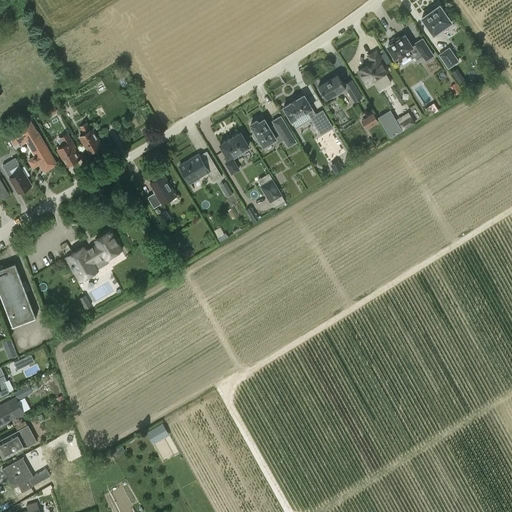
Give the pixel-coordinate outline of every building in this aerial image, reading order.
[(421,17),(433,34),(451,21),(439,5),(421,17)] [(433,55),(422,38),(414,43),(415,44),(412,46),(405,35),(399,38),(398,36),(399,36),(398,36),(390,41),(390,42),(391,43),(387,46),(395,58),(397,57),(400,61),(409,55),(414,62),(423,56),(426,60),(433,55)] [(448,67),(458,61),(449,47),(439,54),(448,67)] [(387,70),(376,51),(368,55),(372,62),(358,71),(365,84),(371,80),(373,83),(374,82),(379,89),(390,82),(384,72),(387,70)] [(457,68),(451,73),(456,79),(462,74),(457,68)] [(362,97),(351,79),(343,83),(337,74),(318,86),(319,87),(318,88),(321,93),(322,92),(326,98),(332,95),(333,96),(340,92),(339,90),(345,87),(354,101),(362,97)] [(450,86),(456,95),(461,91),(455,82),(450,86)] [(291,102),(283,107),(296,128),(311,118),(321,134),(333,127),(322,110),(315,114),(304,94),(296,99),(295,98),(290,101),(291,102)] [(59,111),(54,104),(44,110),(49,117),(59,111)] [(390,110),(379,117),(390,137),(401,130),(390,110)] [(373,113),(361,120),(366,129),(378,122),(373,113)] [(399,122),(398,123),(403,131),(416,123),(412,115),(410,116),(399,122)] [(296,143),(280,116),(273,121),(275,124),(270,127),(264,118),(258,122),(257,120),(251,123),(252,125),(251,126),(255,132),(253,134),(259,143),(261,142),(263,145),(275,138),(277,142),(283,138),(289,147),(296,143)] [(37,131),(30,119),(7,133),(15,148),(27,141),(36,156),(29,160),(33,167),(40,162),(45,170),(56,164),(36,131),(37,131)] [(79,136),(89,152),(102,145),(92,128),(91,129),(87,122),(80,126),(84,133),(79,136)] [(240,131),(220,144),(228,157),(229,160),(225,162),(232,173),(239,169),(233,159),(237,156),(235,153),(248,145),(240,131)] [(57,148),(67,165),(80,158),(74,148),(76,147),(67,133),(61,137),(65,144),(57,148)] [(208,172),(213,181),(222,176),(213,161),(205,165),(198,154),(179,165),(190,183),(208,172)] [(15,157),(3,165),(9,176),(8,177),(18,194),(33,185),(27,176),(29,174),(24,166),(21,167),(15,157)] [(338,161),(331,166),(335,172),(342,168),(338,161)] [(269,173),(258,179),(261,185),(260,185),(270,202),(271,201),(274,206),(285,200),(282,195),(272,178),(269,173)] [(162,203),(162,204),(176,195),(164,174),(150,183),(155,192),(147,197),(154,208),(162,203)] [(227,196),(232,193),(228,187),(224,190),(227,196)] [(251,206),(246,209),(254,221),(258,219),(251,206)] [(97,270),(93,263),(105,256),(106,258),(121,249),(111,231),(95,240),(98,244),(86,251),(83,247),(66,257),(80,281),(97,270)] [(190,249),(182,253),(185,258),(193,254),(190,249)] [(15,262),(3,266),(0,267),(0,294),(12,326),(36,317),(15,262)] [(10,338),(2,341),(9,358),(17,355),(10,338)] [(31,354),(25,357),(28,364),(34,361),(31,354)] [(13,393),(16,397),(0,405),(0,425),(9,421),(8,420),(16,416),(17,417),(24,414),(17,400),(28,394),(24,387),(13,393)] [(65,411),(61,403),(54,406),(58,415),(65,411)] [(14,425),(17,431),(0,439),(0,452),(3,459),(36,441),(25,420),(14,425)] [(161,422),(144,431),(151,443),(167,434),(161,422)] [(122,445),(111,451),(114,457),(125,450),(122,445)] [(46,469),(33,477),(22,457),(2,468),(13,488),(19,485),(23,492),(30,487),(50,476),(46,469)] [(39,511),(36,501),(26,504),(28,509),(20,511),(39,511)]
